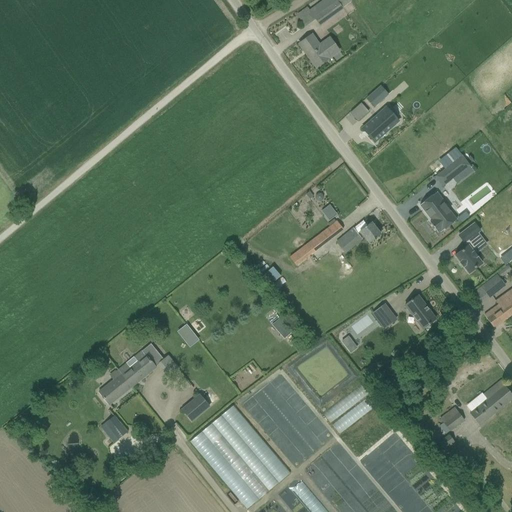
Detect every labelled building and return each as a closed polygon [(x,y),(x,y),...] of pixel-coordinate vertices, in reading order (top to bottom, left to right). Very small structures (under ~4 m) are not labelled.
[(336,0),(325,0),(309,12),(320,26),(343,9),(337,1),(336,0)] [(316,68),(340,51),(330,37),(320,44),(313,34),(299,44),(316,68)] [(366,98),(375,108),(389,95),(380,86),(366,98)] [(381,115),(363,130),(375,144),(397,125),(391,118),(386,121),(381,115)] [(462,155),(444,169),(452,180),(470,166),(462,155)] [(432,221),(430,223),(437,233),(440,231),(441,233),(457,220),(450,212),(448,213),(442,205),(445,203),(437,193),(420,206),(432,221)] [(330,204),(321,210),(330,221),(338,214),(330,204)] [(458,219),(461,223),(469,217),(465,212),(458,219)] [(367,226),(363,221),(336,243),(345,255),(364,240),(368,244),(380,235),(371,223),(367,226)] [(297,266),(342,231),(336,222),(290,257),(297,266)] [(468,246),(455,256),(455,257),(460,263),(463,268),(464,267),(468,273),(469,274),(482,264),(482,263),(475,254),(487,245),(477,233),(480,231),(474,224),(458,236),(464,243),(465,243),(468,246)] [(273,267),(263,275),(271,284),(281,276),(273,267)] [(503,288),(503,284),(496,275),(481,287),(489,299),(503,288)] [(511,315),(511,289),(496,301),(498,305),(484,315),(494,328),(511,315)] [(418,296),(405,306),(423,330),(436,320),(418,296)] [(384,305),(373,313),(381,325),(393,316),(384,305)] [(292,332),(280,318),(272,325),(284,339),(292,332)] [(131,327),(124,333),(129,339),(136,333),(131,327)] [(350,353),(358,347),(349,335),(341,341),(350,353)] [(134,357),(118,370),(131,387),(147,375),(156,367),(143,350),(134,357)] [(169,355),(158,364),(164,371),(175,363),(169,355)] [(98,392),(109,405),(131,387),(118,370),(116,371),(115,370),(109,375),(113,380),(98,392)] [(511,399),(511,395),(500,381),(483,395),(487,399),(469,413),(479,426),(511,399)] [(377,405),(362,385),(324,415),(339,435),(377,405)] [(191,423),(210,407),(200,394),(181,410),(191,423)] [(189,442),(247,509),(290,472),(233,405),(189,442)] [(449,432),(464,421),(454,408),(440,418),(449,432)] [(118,441),(127,433),(114,416),(105,424),(118,441)] [(454,442),(449,435),(438,444),(443,451),(454,442)] [(439,453),(442,450),(438,444),(434,446),(439,453)]
